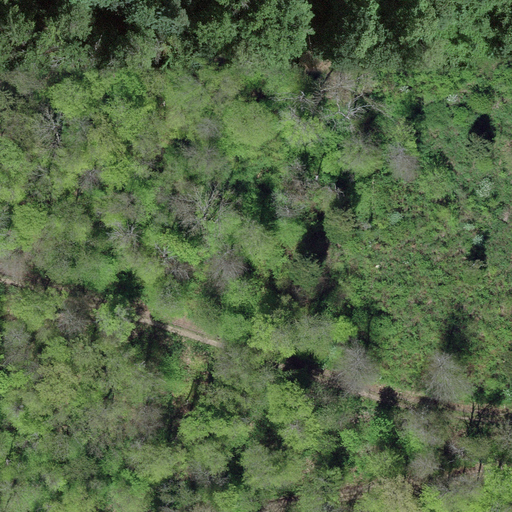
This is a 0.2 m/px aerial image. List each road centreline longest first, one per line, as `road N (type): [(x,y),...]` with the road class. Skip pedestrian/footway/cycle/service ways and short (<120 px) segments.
road 1 (track): [(511,417),(390,399),(118,307),(0,277)]
road 2 (track): [(65,0),(511,94)]
road 3 (track): [(511,470),(246,511)]
